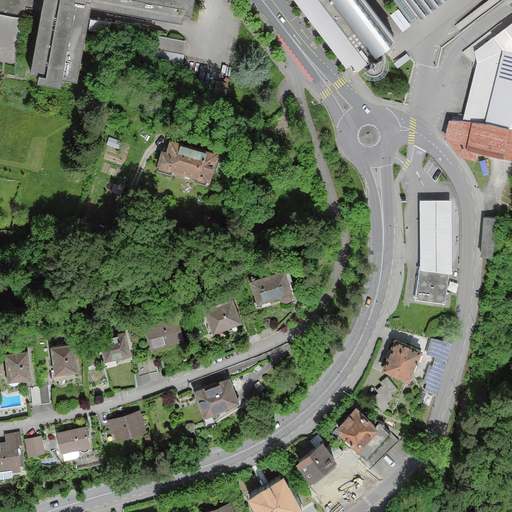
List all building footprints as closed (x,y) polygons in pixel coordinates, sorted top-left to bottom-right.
[(0,0),(0,13),(24,18),(25,8),(26,0),(0,0)] [(45,0),(26,0),(25,8),(43,11),(45,0)] [(45,0),(43,11),(32,74),(77,82),(91,3),(184,20),(187,0),(45,0)] [(300,0),(354,69),(401,35),(373,0),(300,0)] [(402,0),(418,21),(421,19),(405,0),(402,0)] [(405,0),(421,19),(445,0),(405,0)] [(412,27),(399,11),(391,17),(404,33),(412,27)] [(24,18),(0,13),(0,73),(13,76),(24,18)] [(511,25),(476,52),(478,63),(463,122),(450,122),(447,136),(465,158),(481,162),(484,152),(511,157),(511,25)] [(187,41),(155,34),(151,50),(181,71),(183,58),(187,41)] [(288,103),(281,105),(284,114),(290,112),(288,103)] [(219,156),(168,141),(158,174),(209,189),(219,156)] [(419,197),(420,267),(453,271),(452,197),(419,197)] [(502,216),(483,215),(480,254),(492,254),(502,216)] [(446,302),(450,268),(418,264),(414,298),(446,302)] [(302,299),(292,270),(256,282),(264,307),(288,299),(289,303),(302,299)] [(209,311),(219,335),(249,323),(239,299),(209,311)] [(181,317),(149,328),(156,350),(188,339),(181,317)] [(129,333),(102,340),(107,362),(135,355),(129,333)] [(382,367),(410,378),(422,347),(394,336),(382,367)] [(453,343),(431,337),(427,353),(436,355),(434,364),(429,363),(424,382),(429,383),(427,389),(439,393),(453,343)] [(77,346),(52,349),(55,376),(81,372),(77,346)] [(11,383),(35,379),(31,352),(7,355),(11,383)] [(136,360),(139,375),(158,371),(154,356),(136,360)] [(397,388),(386,374),(379,380),(381,383),(376,387),(379,391),(373,395),(383,409),(390,404),(388,401),(394,396),(392,392),(397,388)] [(241,401),(231,375),(194,388),(204,415),(241,401)] [(48,387),(31,390),(33,407),(51,404),(48,387)] [(337,427),(361,446),(380,423),(357,403),(337,427)] [(142,411),(109,422),(113,435),(117,433),(120,442),(150,432),(142,411)] [(88,426),(60,433),(65,454),(94,447),(88,426)] [(8,443),(0,444),(0,473),(24,470),(20,445),(24,444),(22,433),(6,435),(8,443)] [(43,437),(27,441),(32,458),(47,454),(43,437)] [(294,459),(310,478),(336,457),(320,438),(294,459)] [(317,511),(311,501),(306,504),(284,469),(247,492),(259,511),(317,511)] [(201,511),(200,511),(235,511),(230,500),(201,511)]
